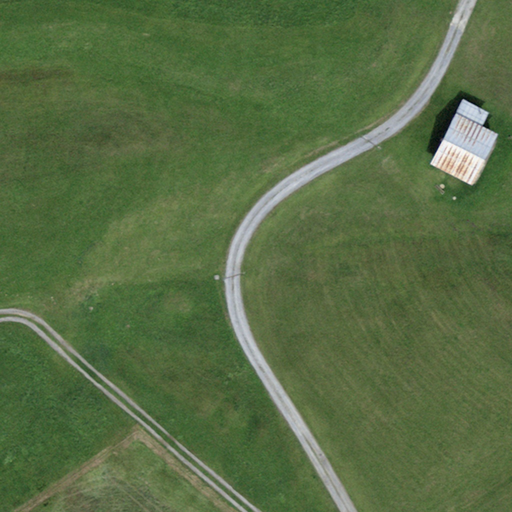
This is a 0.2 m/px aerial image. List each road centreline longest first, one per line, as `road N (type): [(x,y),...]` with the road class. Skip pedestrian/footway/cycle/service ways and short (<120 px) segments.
road 1 (track): [(470,0),(411,110),(267,201),(239,242),(237,325),(346,511)]
road 2 (track): [(0,319),(27,314),(257,511)]
